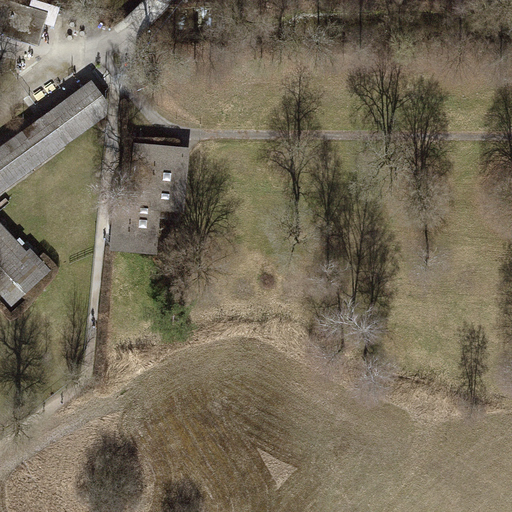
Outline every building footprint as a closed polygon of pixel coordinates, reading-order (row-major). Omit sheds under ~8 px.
[(36,0),(31,0),(29,6),(9,0),(0,0),(0,32),(15,37),(36,44),(43,23),(53,26),(59,7),(36,0)] [(286,90),(309,89),(308,66),(285,66),(286,90)] [(476,94),(473,71),(454,74),(458,97),(476,94)] [(409,73),(409,100),(434,100),(435,73),(409,73)] [(222,78),(223,100),(248,98),(246,76),(222,78)] [(511,77),(500,76),(497,95),(511,96),(511,77)] [(69,99),(0,151),(0,288),(13,303),(49,270),(31,250),(27,254),(0,224),(0,192),(106,115),(107,101),(93,82),(69,99)] [(182,149),(120,143),(110,247),(156,252),(160,209),(183,211),(187,172),(180,172),(182,149)] [(271,176),(296,174),(294,148),(270,150),(271,176)] [(357,243),(381,244),(382,222),(358,221),(357,243)] [(484,288),(485,264),(465,263),(464,287),(484,288)] [(369,268),(367,293),(393,296),(395,270),(369,268)] [(491,296),(511,298),(511,271),(493,270),(491,296)] [(251,305),(252,284),(230,283),(229,304),(251,305)]
